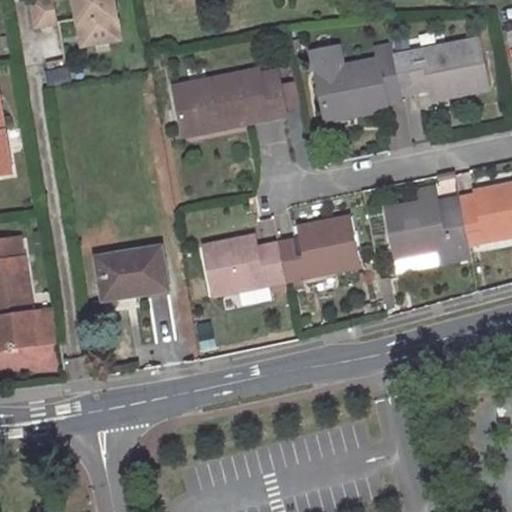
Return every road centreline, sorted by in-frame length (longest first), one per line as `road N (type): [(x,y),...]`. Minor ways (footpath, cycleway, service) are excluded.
road 1 (tertiary): [(95,413),(511,320)]
road 2 (residential): [(270,199),(511,146)]
